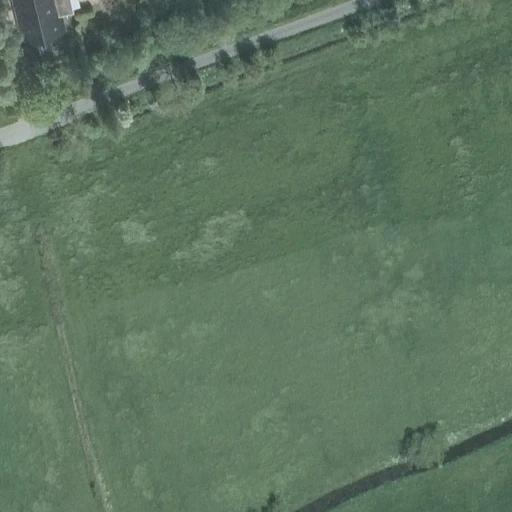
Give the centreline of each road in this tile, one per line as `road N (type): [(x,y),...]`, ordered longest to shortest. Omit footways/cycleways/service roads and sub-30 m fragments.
road 1 (unclassified): [(0,132),(348,0)]
road 2 (unknown): [(34,119),(7,0)]
